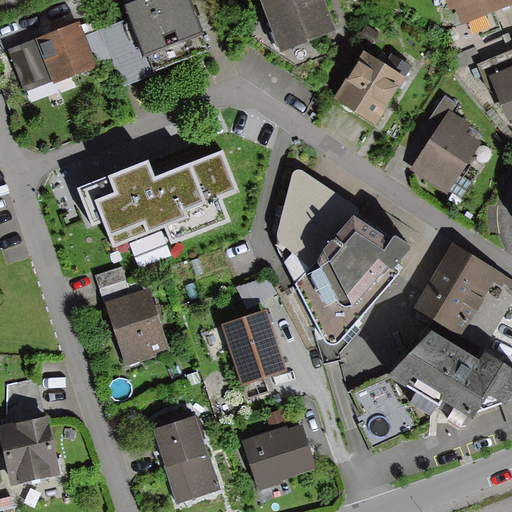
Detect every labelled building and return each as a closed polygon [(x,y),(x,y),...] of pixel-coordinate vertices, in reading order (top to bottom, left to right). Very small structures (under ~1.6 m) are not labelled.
[(188,0),(139,0),(126,5),(131,18),(102,28),(114,60),(124,86),(153,75),(151,70),(207,49),(188,0)] [(261,0),(280,51),(335,30),(323,0),(261,0)] [(511,0),(445,0),(451,15),(457,13),(462,26),(511,5),(511,0)] [(60,28),(8,48),(24,90),(52,79),(54,84),(99,66),(87,34),(80,19),(60,28)] [(102,28),(87,34),(99,66),(114,60),(102,28)] [(511,50),(479,63),(489,90),(496,89),(509,121),(511,119),(511,50)] [(366,52),(336,99),(376,125),(403,84),(413,68),(392,55),(386,65),(366,52)] [(429,120),(440,127),(451,112),(453,113),(458,104),(445,96),(429,120)] [(453,113),(451,112),(440,127),(434,138),(413,171),(448,193),(481,139),(468,131),(472,125),(453,113)] [(79,189),(93,223),(105,219),(114,244),(165,225),(171,241),(226,220),(216,196),(237,188),(223,153),(215,156),(154,180),(147,162),(79,189)] [(359,208),(297,168),(282,216),(279,232),(278,245),(281,255),(326,339),(331,342),(338,342),(346,334),(399,273),(400,269),(398,266),(411,248),(411,246),(397,237),(394,238),(392,240),(360,219),(361,214),(359,208)] [(511,281),(455,246),(415,309),(480,350),(511,299),(511,281)] [(249,305),(278,299),(275,283),(246,289),(249,305)] [(104,300),(126,366),(157,356),(155,351),(169,346),(149,285),(104,300)] [(222,324),(245,397),(270,390),(266,376),(288,369),(269,309),(222,324)] [(511,371),(484,353),(479,360),(431,330),(388,376),(418,394),(413,402),(432,414),(436,407),(440,410),(445,402),(455,408),(449,417),(466,428),(478,410),(503,405),(511,427),(511,371)] [(387,377),(348,393),(372,448),(418,428),(408,403),(400,407),(387,377)] [(154,428),(176,499),(218,486),(195,415),(154,428)] [(48,417),(0,429),(0,441),(11,485),(62,472),(48,417)] [(242,444),(260,491),(318,469),(300,422),(242,444)]
